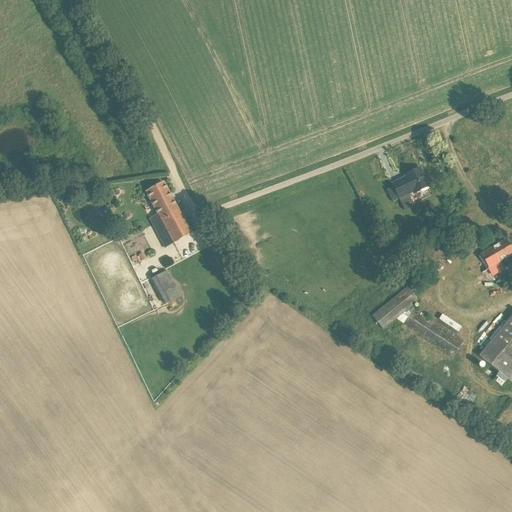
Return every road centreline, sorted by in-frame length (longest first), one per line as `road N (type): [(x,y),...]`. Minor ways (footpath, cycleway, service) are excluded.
road 1 (track): [(78,0),(253,304)]
road 2 (unclassified): [(200,214),(511,99)]
